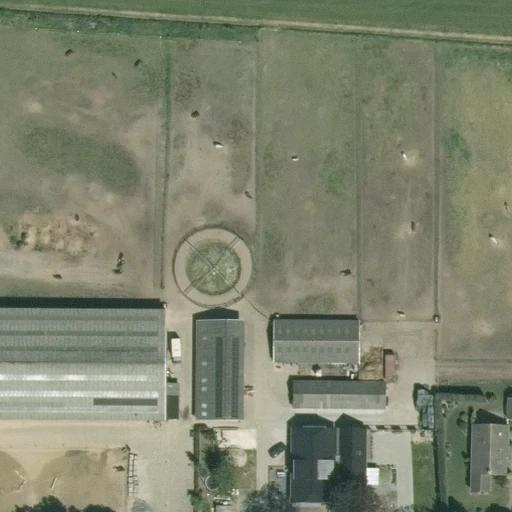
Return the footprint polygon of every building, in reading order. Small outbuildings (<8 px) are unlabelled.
[(165,313),(120,313),(0,312),(0,422),(165,424),(165,313)] [(243,421),(244,321),(196,321),(195,421),(243,421)] [(360,323),(273,322),(273,366),(359,367),(360,323)] [(294,384),(294,409),(385,410),(385,385),(294,384)] [(433,422),(432,407),(404,408),(405,423),(433,422)] [(508,430),(474,428),(471,494),(487,495),(488,478),(503,478),(505,451),(507,451),(508,430)] [(335,472),(335,432),(293,432),(293,504),(333,504),(333,487),(340,487),(340,489),(360,489),(360,432),(339,432),(339,472),(335,472)] [(232,511),(232,497),(215,497),(215,511),(232,511)]
